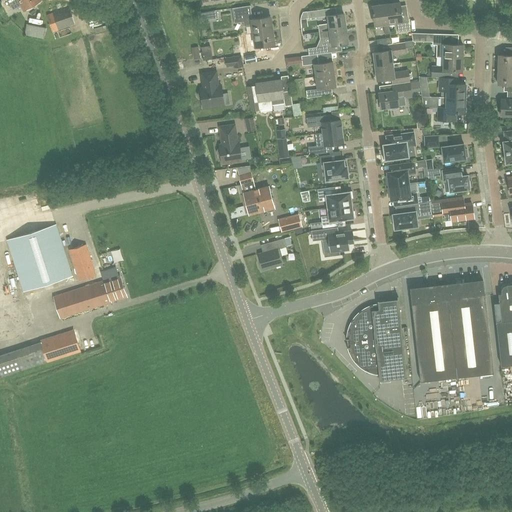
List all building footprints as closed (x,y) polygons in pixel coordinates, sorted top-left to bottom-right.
[(20,5),(24,11),(42,1),(41,0),(16,0),(10,4),(13,9),(20,5)] [(397,23),(398,32),(410,30),(408,15),(401,16),(400,3),(386,4),(389,24),(397,23)] [(389,24),(386,4),(372,6),(375,26),(383,25),(385,35),(390,34),(389,24)] [(69,7),(65,8),(47,15),(52,32),(75,24),(69,7)] [(325,16),(325,9),(307,12),(308,19),(325,16)] [(234,16),(235,23),(243,22),(244,26),(251,25),(252,33),(272,31),(270,17),(249,20),(248,13),(234,16)] [(344,13),(328,15),(329,23),(318,25),(319,32),(346,28),(344,13)] [(44,39),(46,28),(26,24),(24,35),(44,39)] [(320,38),(331,37),(332,45),(348,43),(346,28),(319,32),(320,38)] [(274,45),(272,31),(252,33),(254,41),(246,42),(247,47),(240,48),(241,55),(253,53),(253,47),(274,45)] [(450,35),(433,34),(432,45),(437,45),(437,58),(443,58),(462,58),(463,45),(453,45),(453,43),(451,42),(449,41),(450,35)] [(389,45),(390,51),(373,53),(375,67),(392,65),(391,56),(405,54),(404,43),(391,44),(389,45)] [(210,45),(201,46),(202,59),(211,59),(210,45)] [(198,46),(192,47),(194,59),(200,58),(198,46)] [(316,47),(307,48),(308,55),(318,54),(328,52),(327,46),(316,47)] [(499,56),(498,71),(511,71),(511,48),(511,56),(499,56)] [(318,54),(308,55),(302,56),(303,65),(314,64),(316,77),(335,74),(333,61),(319,63),(318,54)] [(234,67),(243,65),(241,56),(230,57),(231,64),(234,63),(234,67)] [(443,66),(436,66),(436,69),(432,68),(432,77),(440,78),(458,78),(458,71),(462,72),(462,58),(443,58),(443,66)] [(393,73),(392,65),(375,67),(377,81),(391,79),(392,85),(409,82),(408,71),(393,73)] [(216,71),(201,74),(203,87),(200,88),(201,91),(199,91),(197,93),(197,95),(198,97),(200,99),(202,99),(203,108),(224,104),(221,85),(218,85),(216,71)] [(511,71),(498,71),(498,85),(511,86),(511,92),(511,91),(511,71)] [(335,74),(316,77),(317,89),(306,91),(307,98),(324,96),(323,89),(336,87),(335,74)] [(421,87),(428,85),(427,78),(419,77),(421,87)] [(459,78),(458,78),(440,78),(439,91),(447,91),(447,98),(465,98),(465,85),(458,84),(459,78)] [(281,79),(268,81),(272,107),(272,105),(284,103),(284,105),(292,104),(290,90),(283,91),(281,79)] [(252,110),(259,109),(272,107),(268,81),(256,83),(256,85),(247,86),(252,110)] [(378,107),(380,107),(381,108),(391,107),(392,109),(398,108),(398,106),(405,105),(404,98),(411,97),(409,82),(392,85),(392,91),(379,93),(380,100),(377,100),(378,107)] [(465,98),(447,98),(441,98),(440,108),(439,108),(438,120),(457,121),(457,113),(464,114),(465,98)] [(511,99),(501,100),(501,116),(511,115),(511,99)] [(323,134),(342,131),(340,120),(333,121),(332,115),(307,118),(308,127),(320,126),(322,127),(323,134)] [(252,118),(245,119),(248,131),(255,129),(252,118)] [(418,118),(416,121),(417,128),(426,127),(425,118),(418,118)] [(217,150),(217,152),(218,154),(219,155),(222,156),(223,163),(242,160),(251,159),(249,146),(240,148),(239,142),(238,142),(235,124),(220,127),(222,144),(220,145),(220,147),(218,148),(217,150)] [(286,128),(276,129),(277,157),(287,157),(286,128)] [(505,141),(503,141),(506,163),(511,162),(511,130),(505,132),(504,132),(504,133),(505,141)] [(343,142),(342,131),(323,134),(315,134),(316,146),(308,147),(309,155),(323,153),(322,145),(343,142)] [(414,132),(386,136),(387,144),(384,144),(384,151),(382,151),(383,158),(385,158),(386,159),(387,159),(387,161),(394,160),(394,158),(408,156),(407,146),(416,145),(414,132)] [(439,135),(424,136),(425,147),(439,147),(439,135)] [(441,145),(443,161),(465,159),(465,157),(467,157),(466,147),(464,147),(463,142),(441,145)] [(337,179),(348,177),(347,166),(345,167),(344,160),(331,161),(331,155),(320,156),(320,163),(324,163),(326,180),(329,180),(329,182),(338,181),(337,179)] [(389,186),(409,183),(408,175),(415,174),(414,162),(400,164),(401,171),(387,173),(388,176),(386,176),(387,185),(389,185),(389,186)] [(452,169),(442,170),(444,184),(445,192),(450,191),(470,189),(470,188),(471,187),(470,181),(469,181),(468,175),(463,176),(462,176),(461,168),(460,168),(459,168),(452,169)] [(243,201),(246,201),(249,214),(262,211),(256,189),(255,190),(253,182),(254,182),(251,171),(238,175),(241,185),(243,185),(245,192),(244,193),(244,194),(241,195),(243,201)] [(410,193),(409,183),(389,186),(391,200),(403,199),(403,206),(407,205),(418,204),(417,193),(414,192),(410,193)] [(264,185),(262,188),(256,189),(262,211),(267,210),(267,211),(269,213),(274,211),(275,209),(271,193),(273,190),(270,189),(269,186),(267,187),(264,185)] [(351,198),(353,198),(352,191),(331,194),(330,187),(318,189),(320,201),(327,200),(328,208),(352,204),(351,198)] [(472,203),(464,204),(463,198),(453,199),(442,200),(443,214),(444,214),(451,213),(452,221),(474,218),(472,203)] [(442,214),(440,201),(431,202),(433,214),(433,215),(442,214)] [(407,205),(408,212),(393,214),(393,215),(391,216),(392,223),(394,222),(395,229),(418,226),(416,212),(429,210),(428,202),(418,204),(407,205)] [(352,204),(328,208),(329,216),(322,217),(323,229),(336,227),(335,220),(356,218),(355,211),(353,211),(352,204)] [(231,218),(246,214),(243,205),(228,209),(231,218)] [(299,214),(279,220),(282,231),(302,226),(299,214)] [(55,225),(8,240),(24,291),(71,276),(55,225)] [(313,241),(322,240),(329,239),(331,251),(339,250),(349,249),(349,246),(348,246),(347,243),(354,242),(352,231),(339,233),(338,227),(323,229),(311,230),(313,241)] [(273,249),(263,253),(259,254),(261,261),(260,263),(262,268),(263,269),(263,270),(282,265),(280,257),(283,256),(280,248),(287,246),(285,238),(271,242),(273,249)] [(95,275),(86,245),(70,250),(79,280),(95,275)] [(111,301),(126,296),(120,277),(105,282),(105,281),(54,297),(61,317),(111,302),(111,301)] [(483,281),(447,286),(457,377),(494,373),(483,281)] [(496,321),(501,320),(511,319),(511,283),(507,284),(504,286),(502,289),(501,292),(501,293),(498,293),(499,302),(494,303),(496,321)] [(410,290),(420,381),(457,377),(447,286),(410,290)] [(376,374),(379,374),(379,380),(407,377),(398,300),(378,302),(378,304),(375,305),(372,306),(369,307),(367,308),(364,309),(362,311),(359,313),(357,314),(355,317),(354,319),(352,321),(351,324),(349,327),(348,329),(348,332),(347,335),(347,338),(347,341),(347,344),(348,347),(349,350),(350,352),(351,355),(352,358),(354,360),(356,362),(358,364),(360,366),(362,368),(365,370),(367,371),(370,372),(373,373),(376,374)] [(511,319),(501,320),(496,321),(501,366),(511,364),(511,319)] [(0,355),(0,376),(48,362),(48,363),(81,353),(74,330),(41,341),(41,342),(0,355)]
